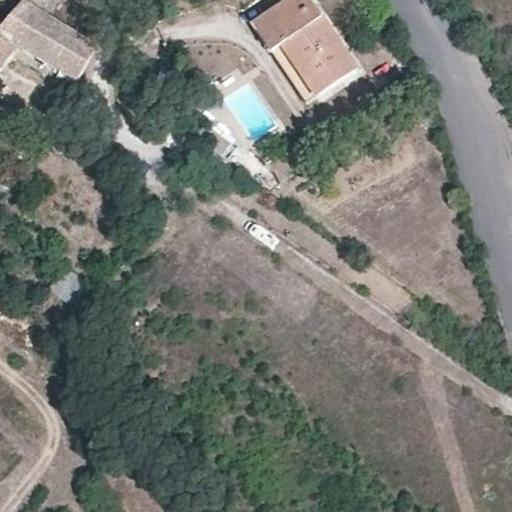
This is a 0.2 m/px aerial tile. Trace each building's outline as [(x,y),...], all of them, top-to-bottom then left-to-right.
[(0,65),(17,47),(78,79),(79,79),(80,79),(80,78),(96,49),(96,48),(96,47),(95,46),(94,45),(82,38),(46,14),(23,0),(22,0),(0,26),(0,65)] [(283,46),(318,98),(360,70),(311,0),(287,0),(279,5),(283,11),(257,29),(273,52),(283,46)] [(253,23),(257,29),(283,11),(279,5),(253,23)] [(308,104),(318,98),(283,46),(273,52),(308,104)] [(412,92),(401,78),(375,96),(386,110),(412,92)] [(219,131),(207,122),(198,134),(224,154),(229,148),(215,135),(219,131)] [(234,141),(219,131),(215,135),(229,148),(234,141)] [(216,185),(231,164),(209,148),(194,169),(216,185)]
